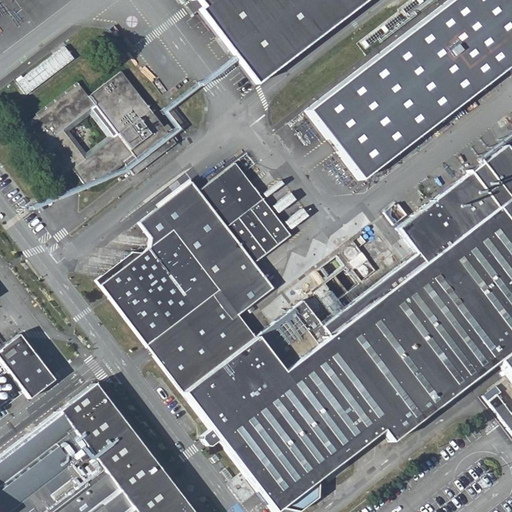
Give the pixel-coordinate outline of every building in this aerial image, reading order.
[(196,0),(199,4),(195,7),(253,81),(356,0),(196,0)] [(511,0),(406,0),(272,109),(336,195),(511,48),(511,0)] [(25,96),(76,60),(65,45),(14,81),(25,96)] [(74,188),(119,175),(179,129),(169,116),(158,119),(122,72),(117,73),(92,92),(87,94),(77,81),(23,122),(55,163),(59,177),(71,168),(77,176),(70,181),(73,184),(74,188)] [(511,150),(503,139),(465,168),(487,197),(511,229),(511,150)] [(236,161),(200,188),(192,178),(139,218),(151,233),(150,242),(142,248),(134,248),(132,257),(124,256),(122,265),(113,263),(110,271),(105,270),(101,272),(96,276),(146,341),(182,389),(254,332),(230,302),(265,275),(254,262),(290,234),(289,232),(236,161)] [(451,395),(479,374),(511,415),(511,229),(487,197),(465,168),(396,222),(393,225),(412,250),(364,286),(430,384),(439,398),(448,391),(451,395)] [(329,313),(310,288),(254,332),(182,389),(210,425),(201,431),(201,435),(206,442),(210,442),(218,436),(273,508),(281,502),(283,505),(298,507),(316,492),(317,477),(315,475),(377,426),(430,384),(364,286),(329,313)] [(0,364),(27,399),(51,380),(15,334),(0,345),(0,364)] [(193,511),(93,382),(55,411),(0,453),(0,511),(193,511)]
